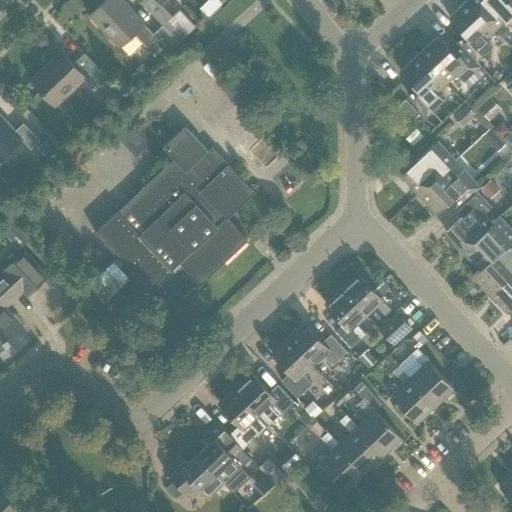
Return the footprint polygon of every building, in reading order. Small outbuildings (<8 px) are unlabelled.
[(179,43),(162,25),(153,34),(144,24),(144,23),(122,0),(105,0),(89,15),(119,47),(134,33),(147,46),(157,37),(170,51),(179,43)] [(160,5),(155,0),(141,0),(140,1),(162,25),(179,43),(197,25),(180,8),(172,16),(161,4),(160,5)] [(485,39),(495,29),(467,0),(449,17),(466,34),(458,42),(462,46),(475,61),(476,61),(491,46),(485,39)] [(511,0),(467,0),(495,29),(505,19),(511,26),(511,0)] [(438,36),(419,53),(446,83),(457,73),(463,80),(478,67),(480,65),(476,61),(475,61),(462,46),(454,54),(438,36)] [(151,47),(152,49),(157,54),(158,56),(165,51),(157,41),(151,47)] [(85,52),(72,64),(61,52),(31,80),(54,105),(84,77),(90,84),(92,82),(112,103),(122,93),(102,72),(101,72),(85,52)] [(436,93),(446,83),(419,53),(400,71),(417,88),(409,96),(426,115),(443,100),(436,93)] [(142,63),(136,70),(131,75),(130,76),(132,78),(136,83),(149,69),(142,63)] [(478,67),(463,80),(464,81),(468,86),(483,72),(478,67)] [(501,109),(490,97),(478,108),(490,120),(501,109)] [(405,99),(401,103),(398,105),(396,107),(410,122),(419,114),(405,99)] [(475,113),(466,104),(454,116),(462,125),(475,113)] [(31,149),(40,140),(23,123),(15,131),(0,115),(0,158),(21,139),(31,149)] [(254,192),(228,163),(225,160),(212,147),(208,150),(185,126),(162,146),(174,159),(118,211),(117,211),(95,232),(117,256),(88,285),(103,302),(130,277),(119,266),(123,262),(151,292),(155,289),(172,306),(198,282),(200,284),(247,240),(227,218),(254,192)] [(412,145),(422,135),(416,128),(405,137),(412,145)] [(497,151),(505,144),(502,140),(489,128),(482,135),(497,151)] [(511,131),(502,140),(505,144),(511,151),(511,131)] [(51,162),(64,150),(50,135),(37,147),(51,162)] [(401,175),(418,194),(448,166),(455,160),(437,141),(401,175)] [(457,176),(448,166),(418,194),(435,212),(453,196),(460,203),(461,204),(475,190),(480,186),(464,170),(457,176)] [(481,188),(484,192),(490,198),(499,189),(490,179),(481,188)] [(490,206),(475,190),(461,204),(460,203),(456,207),(463,216),(446,232),(463,251),(493,223),(483,213),(490,206)] [(11,216),(0,226),(0,229),(19,249),(30,237),(11,216)] [(511,229),(500,217),(493,223),(463,251),(479,269),(480,269),(510,242),(511,240),(511,229)] [(480,269),(479,269),(472,275),(490,294),(511,272),(511,244),(510,242),(480,269)] [(27,295),(47,275),(24,251),(3,270),(5,271),(0,275),(0,346),(20,329),(0,308),(8,300),(10,302),(23,291),(27,295)] [(511,272),(490,294),(507,312),(511,307),(511,272)] [(341,288),(366,314),(376,305),(385,315),(391,309),(382,299),(357,273),(341,288)] [(356,324),(366,314),(341,288),(325,303),(343,322),(334,331),(350,347),(365,334),(356,324)] [(393,344),(411,327),(396,311),(379,328),(393,344)] [(288,338),(312,364),(322,355),(332,365),(347,351),(331,334),(322,342),(304,323),(288,338)] [(303,373),(312,364),(288,338),(272,353),(290,372),(281,380),(297,397),(312,383),(303,373)] [(422,365),(410,376),(409,377),(436,405),(454,388),(428,361),(429,360),(417,347),(411,354),(422,365)] [(377,360),(367,349),(358,357),(368,368),(377,360)] [(409,377),(410,376),(399,365),(392,371),(404,383),(390,395),(417,423),(436,405),(409,377)] [(235,388),(260,414),(269,405),(279,414),(293,401),(278,384),(269,392),(251,373),(235,388)] [(239,425),(229,434),(242,449),(259,433),(269,424),(259,414),(260,414),(235,388),(219,403),(239,425)] [(369,415),(357,426),(356,427),(382,455),(401,438),(375,410),(383,403),(373,393),(367,399),(364,396),(358,403),(369,415)] [(322,411),(313,401),(305,408),(314,418),(322,411)] [(356,427),(357,426),(346,414),(339,420),(351,432),(339,443),(338,444),(364,472),(382,455),(356,427)] [(242,449),(229,434),(217,421),(200,437),(207,444),(198,453),(225,481),(241,466),(234,458),(243,449),(242,449)] [(338,444),(339,443),(327,431),(321,437),(332,449),(319,462),(345,490),(364,472),(338,444)] [(225,481),(198,453),(188,462),(181,454),(164,470),(190,499),(200,490),(207,498),(225,481)] [(301,460),(295,453),(281,466),(287,473),(301,460)] [(70,480),(57,455),(39,464),(51,489),(70,480)] [(275,483),(284,475),(268,458),(259,466),(267,475),(274,483),(275,483)] [(511,500),(511,474),(499,487),(511,500)] [(261,480),(261,484),(260,486),(265,491),(274,483),(267,475),(261,480)] [(176,497),(183,490),(173,480),(168,485),(166,487),(176,497)] [(0,511),(23,511),(0,487),(0,511)]
